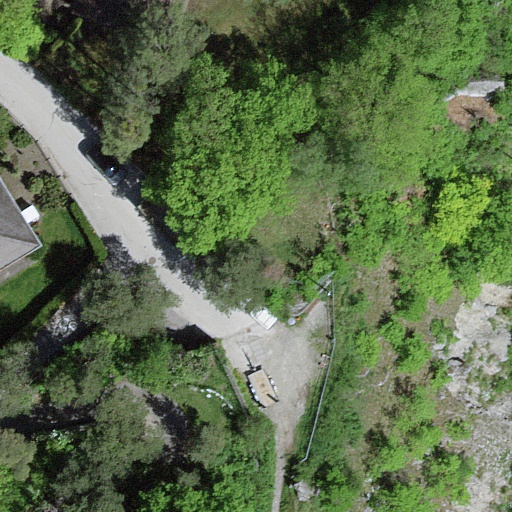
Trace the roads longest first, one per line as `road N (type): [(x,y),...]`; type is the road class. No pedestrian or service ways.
road 1 (residential): [(0,94),(147,249)]
road 2 (residential): [(0,398),(147,249)]
